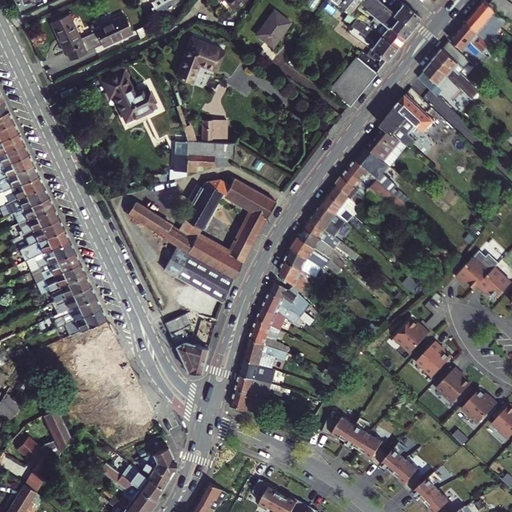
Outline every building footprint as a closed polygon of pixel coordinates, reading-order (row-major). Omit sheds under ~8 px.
[(149,0),(153,6),(151,7),(158,18),(168,13),(176,0),(149,0)] [(332,0),(349,13),(351,14),(359,3),(361,0),(332,0)] [(361,0),(359,3),(388,27),(389,26),(404,38),(421,17),(403,2),(393,14),(390,11),(391,10),(378,0),(361,0)] [(486,0),(483,0),(467,21),(488,41),(506,20),(499,16),(489,3),(486,0)] [(511,3),(507,0),(491,0),(489,3),(511,19),(511,3)] [(359,3),(351,14),(397,47),(404,38),(389,26),(388,27),(359,3)] [(291,22),(274,9),(256,34),(273,46),(291,22)] [(87,51),(94,47),(88,34),(81,37),(69,13),(51,21),(65,51),(67,50),(71,59),(87,52),(87,51)] [(351,14),(349,13),(344,20),(375,43),(372,48),(387,59),(397,47),(351,14)] [(96,30),(88,34),(94,47),(102,43),(103,46),(132,32),(124,15),(95,28),(96,30)] [(451,38),(463,49),(471,41),(483,52),(485,50),(489,54),(495,48),(488,41),(467,21),(451,38)] [(153,32),(149,24),(137,30),(141,38),(153,32)] [(224,49),(192,37),(177,75),(193,81),(199,64),(216,70),(224,49)] [(433,61),(462,88),(473,99),(479,92),(461,74),(472,62),(467,58),(450,41),(433,61)] [(350,106),(376,73),(357,57),(331,90),(350,106)] [(462,88),(433,61),(419,78),(437,95),(443,89),(453,98),(462,88)] [(124,69),(102,80),(110,96),(113,94),(126,121),(130,127),(147,119),(158,141),(165,137),(170,148),(175,146),(157,106),(147,87),(135,92),(124,69)] [(407,92),(382,124),(383,126),(401,140),(410,147),(416,139),(409,132),(416,124),(424,131),(435,119),(407,92)] [(0,113),(9,109),(4,98),(0,99),(0,113)] [(0,127),(15,121),(9,109),(0,113),(0,127)] [(207,137),(228,137),(229,118),(208,117),(207,137)] [(0,139),(19,130),(15,121),(0,127),(0,139)] [(401,140),(383,126),(366,147),(379,157),(384,160),(401,140)] [(0,152),(25,141),(19,130),(0,139),(0,152)] [(0,165),(29,151),(25,141),(0,152),(2,157),(0,157),(0,165)] [(231,156),(233,143),(211,142),(188,141),(187,150),(187,164),(197,164),(214,165),(215,155),(231,156)] [(379,157),(366,147),(356,159),(379,177),(378,178),(390,189),(395,184),(381,171),(383,169),(374,163),(379,157)] [(187,164),(187,150),(180,150),(179,166),(186,167),(187,164)] [(0,178),(35,162),(29,151),(0,165),(0,178)] [(407,205),(405,202),(395,194),(390,189),(378,178),(379,177),(356,159),(337,183),(360,205),(369,194),(399,222),(412,209),(407,205)] [(0,191),(40,173),(35,162),(0,178),(0,191)] [(45,184),(40,173),(0,191),(0,205),(5,203),(45,184)] [(178,228),(135,201),(128,213),(190,253),(190,254),(177,246),(163,270),(222,301),(234,277),(235,277),(244,257),(266,216),(267,217),(276,201),(234,177),(230,184),(220,178),(205,181),(202,187),(197,184),(188,199),(193,203),(178,228)] [(360,205),(337,183),(329,194),(342,205),(350,212),(354,207),(359,211),(362,207),(360,205)] [(50,195),(45,184),(5,203),(10,213),(50,195)] [(395,194),(405,202),(409,197),(400,188),(395,194)] [(337,213),(342,205),(329,194),(322,202),(337,213)] [(55,205),(50,195),(10,213),(13,220),(9,222),(10,226),(15,223),(55,205)] [(407,205),(412,209),(416,203),(412,199),(407,205)] [(336,213),(337,213),(322,202),(315,211),(331,222),(334,225),(340,216),(336,213)] [(60,216),(55,205),(15,223),(20,235),(35,228),(60,216)] [(331,222),(315,211),(310,219),(325,230),(326,229),(331,222)] [(65,227),(60,216),(35,228),(37,232),(25,238),(27,241),(24,242),(26,246),(29,244),(65,227)] [(343,242),(331,234),(330,232),(326,229),(325,230),(310,219),(305,226),(324,239),(333,246),(335,248),(337,245),(357,259),(361,254),(354,250),(344,242),(343,242)] [(326,229),(330,232),(335,225),(334,225),(331,222),(326,229)] [(324,239),(305,226),(299,236),(329,255),(342,267),(346,263),(340,258),(330,250),(333,246),(324,239)] [(70,238),(65,227),(29,244),(31,249),(28,251),(29,253),(24,255),(26,259),(70,238)] [(343,268),(342,267),(329,255),(299,236),(292,245),(291,247),(321,266),(324,268),(327,263),(339,273),(343,268)] [(31,271),(76,249),(70,238),(26,259),(31,271)] [(330,250),(340,258),(343,255),(335,248),(333,246),(330,250)] [(321,266),(291,247),(287,255),(285,259),(316,276),(321,266)] [(56,272),(81,260),(76,249),(31,271),(36,282),(46,277),(56,272)] [(492,270),(475,254),(456,277),(478,288),(492,270)] [(310,288),(316,276),(285,259),(279,271),(295,284),(314,303),(319,298),(310,288)] [(62,284),(86,272),(81,260),(56,272),(58,277),(48,282),(46,277),(36,282),(42,293),(62,284)] [(478,288),(497,299),(511,281),(511,280),(496,265),(492,270),(478,288)] [(47,304),(92,283),(86,272),(62,284),(64,288),(52,294),(54,297),(45,301),(47,304)] [(296,313),(298,314),(299,315),(303,308),(300,306),(303,299),(297,296),(298,295),(290,289),(276,278),(270,291),(285,298),(282,305),(296,313)] [(72,306),(97,294),(92,283),(47,304),(52,315),(72,306)] [(293,322),(298,314),(296,313),(282,305),(285,298),(270,291),(264,304),(280,312),(286,317),(293,322)] [(77,317),(102,305),(97,294),(72,306),(74,310),(55,319),(58,326),(77,317)] [(397,303),(389,297),(385,301),(392,308),(397,303)] [(280,312),(264,304),(258,318),(278,328),(280,329),(286,317),(280,312)] [(83,328),(108,317),(102,305),(77,317),(79,321),(65,328),(68,336),(83,328)] [(202,372),(208,346),(186,340),(187,336),(183,328),(190,325),(184,314),(165,322),(188,371),(202,372)] [(300,326),(305,319),(299,315),(298,314),(293,322),(300,326)] [(108,317),(83,328),(93,350),(101,347),(100,344),(109,339),(112,346),(109,353),(117,356),(119,361),(127,357),(108,317)] [(432,332),(412,317),(394,336),(410,352),(432,332)] [(249,338),(282,349),(285,341),(282,340),(283,339),(276,335),(278,328),(258,318),(249,338)] [(366,326),(372,332),(378,326),(372,320),(366,326)] [(282,349),(249,338),(244,359),(273,368),(276,356),(285,360),(288,352),(282,349)] [(453,355),(436,339),(416,361),(433,375),(453,355)] [(32,354),(31,353),(20,358),(24,366),(32,354)] [(24,366),(0,399),(0,411),(9,419),(22,405),(21,404),(42,374),(32,354),(24,366)] [(273,368),(244,359),(240,373),(256,378),(271,383),(273,383),(277,369),(273,368)] [(473,381),(456,366),(437,387),(454,401),(473,381)] [(256,378),(240,373),(236,389),(252,394),(252,393),(260,396),(264,397),(268,398),(270,391),(268,391),(271,383),(256,378)] [(499,401),(482,385),(462,407),(478,422),(499,401)] [(255,411),(260,396),(252,393),(252,394),(236,389),(232,403),(255,411)] [(131,390),(118,396),(122,405),(135,399),(131,390)] [(146,396),(122,407),(131,426),(141,421),(143,426),(157,420),(146,396)] [(260,412),(264,397),(260,396),(255,411),(260,412)] [(63,400),(56,404),(58,407),(59,410),(66,406),(63,400)] [(511,434),(511,402),(492,423),(508,438),(511,434)] [(71,435),(70,432),(59,410),(58,407),(45,413),(57,437),(40,447),(39,446),(29,457),(38,465),(48,454),(53,459),(56,461),(71,436),(71,435)] [(347,439),(356,424),(350,421),(351,419),(344,415),(340,421),(329,416),(322,430),(339,438),(341,435),(347,439)] [(347,439),(344,444),(351,448),(354,443),(360,447),(370,432),(363,428),(364,427),(357,423),(356,424),(347,439)] [(376,435),(370,432),(360,447),(366,451),(365,454),(379,466),(390,453),(380,445),(384,438),(377,434),(376,435)] [(20,448),(29,457),(39,446),(30,437),(20,448)] [(169,445),(143,457),(170,475),(174,469),(176,459),(169,445)] [(390,453),(379,466),(386,471),(390,466),(395,471),(407,457),(401,452),(402,451),(396,445),(390,453)] [(53,459),(48,454),(38,465),(34,469),(40,474),(53,459)] [(145,468),(143,471),(163,487),(170,475),(143,457),(135,461),(145,468)] [(407,457),(395,471),(400,475),(398,478),(411,492),(423,481),(415,472),(420,466),(413,460),(412,461),(407,457)] [(126,506),(132,511),(146,511),(156,499),(124,476),(105,462),(100,469),(114,479),(127,488),(125,492),(123,494),(130,500),(126,506)] [(163,487),(143,471),(132,464),(124,476),(156,499),(163,487)] [(34,469),(25,483),(37,491),(45,479),(40,474),(34,469)] [(423,481),(411,492),(416,498),(421,494),(426,499),(439,487),(434,482),(436,481),(430,475),(423,481)] [(270,504),(276,508),(285,493),(278,489),(280,487),(262,476),(254,489),(265,495),(260,503),(268,508),(270,504)] [(127,488),(114,479),(112,482),(125,492),(127,488)] [(214,511),(230,494),(221,487),(211,482),(206,490),(192,511),(214,511)] [(32,499),(37,491),(25,483),(6,511),(1,511),(0,511),(23,511),(26,507),(29,503),(32,499)] [(439,487),(426,499),(430,505),(428,507),(431,511),(450,511),(445,503),(451,498),(445,491),(444,492),(439,487)] [(116,508),(113,511),(132,511),(126,506),(119,500),(106,488),(103,491),(112,499),(109,502),(116,508)] [(306,511),(312,505),(293,494),(291,497),(285,493),(276,508),(282,511),(306,511)] [(119,500),(126,506),(130,500),(123,494),(119,500)]
